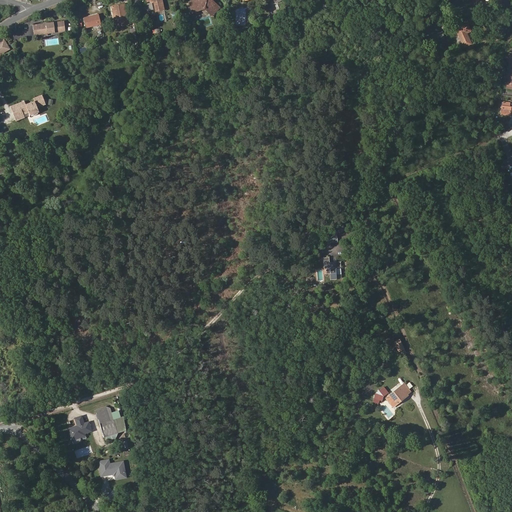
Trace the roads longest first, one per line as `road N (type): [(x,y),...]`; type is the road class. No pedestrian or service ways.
road 1 (track): [(9,426),(142,377),(179,353),(313,213)]
road 2 (residential): [(313,213),(361,183),(511,132)]
road 3 (residential): [(102,511),(9,426),(0,428)]
